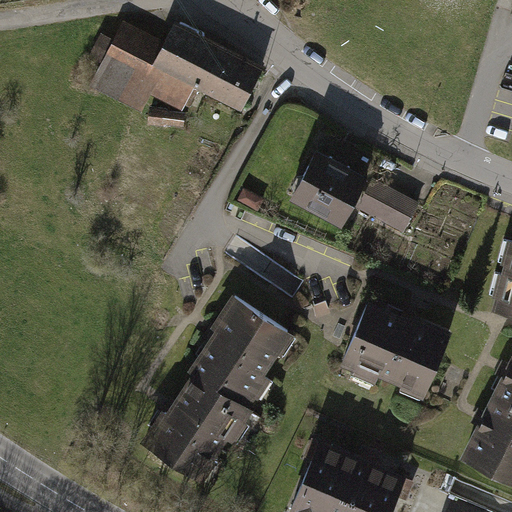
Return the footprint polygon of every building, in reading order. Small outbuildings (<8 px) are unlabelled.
[(207,47),(170,28),(159,48),(120,27),(94,78),(142,103),(150,86),(182,102),(194,79),(239,103),(258,65),(211,41),(207,47)] [(185,112),(151,109),(150,121),(184,124),(185,112)] [(367,177),(319,151),(296,195),(343,220),(367,177)] [(417,202),(374,180),(367,194),(388,205),(383,216),(405,227),(417,202)] [(511,251),(498,308),(511,311),(511,251)] [(196,371),(241,401),(288,331),(238,298),(191,368),(196,371)] [(416,321),(371,302),(345,361),(376,374),(378,369),(423,388),(448,329),(418,317),(416,321)] [(511,363),(497,393),(511,400),(511,363)] [(241,401),(196,371),(148,442),(199,476),(247,405),(241,401)] [(511,400),(497,393),(466,456),(511,478),(511,400)] [(387,511),(403,475),(321,441),(293,511),(296,511),(387,511)]
